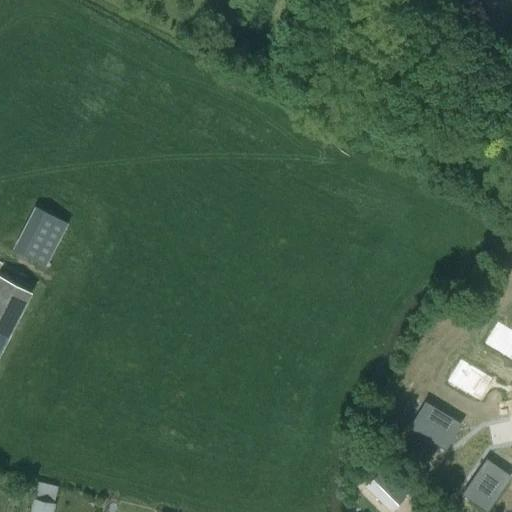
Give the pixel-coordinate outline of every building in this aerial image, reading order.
[(45,267),(67,223),(33,206),(11,249),(45,267)] [(0,354),(32,292),(0,275),(0,354)] [(511,331),(497,323),(485,344),(511,359),(511,331)] [(459,359),(446,381),(478,399),(490,378),(459,359)] [(425,403),(410,428),(445,450),(460,424),(425,403)] [(485,459),(462,493),(486,510),(510,476),(485,459)] [(390,511),(405,497),(380,471),(365,485),(390,511)] [(52,511),(55,505),(34,499),(30,511),(52,511)]
